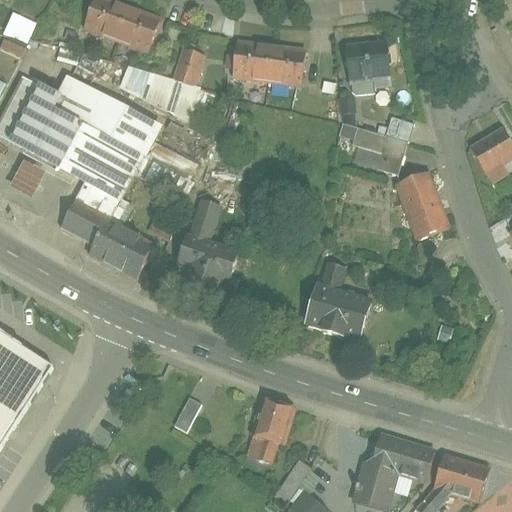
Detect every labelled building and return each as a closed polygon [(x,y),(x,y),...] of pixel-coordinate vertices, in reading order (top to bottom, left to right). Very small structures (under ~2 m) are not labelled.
[(163,27),(99,1),(86,34),(149,59),(163,27)] [(307,53),(237,45),(233,83),(302,91),(307,53)] [(387,45),(347,49),(350,85),(391,81),(387,45)] [(183,53),(174,83),(197,90),(206,61),(183,53)] [(141,284),(160,249),(125,231),(136,210),(121,203),(144,160),(149,162),(165,131),(69,81),(63,93),(30,76),(0,132),(0,140),(87,186),(64,228),(100,247),(93,259),(141,284)] [(356,101),(340,103),(342,118),(357,117),(356,101)] [(354,150),(350,165),(396,177),(405,143),(341,127),(336,146),(354,150)] [(511,142),(505,131),(475,149),(495,183),(509,175),(505,168),(511,163),(511,142)] [(45,177),(26,166),(13,189),(32,200),(45,177)] [(432,178),(401,190),(419,239),(450,228),(432,178)] [(220,211),(203,205),(183,264),(197,269),(190,289),(222,300),(239,252),(210,242),(220,211)] [(329,266),(311,322),(362,338),(374,302),(341,291),(347,272),(329,266)] [(0,455),(54,371),(0,336),(0,455)] [(188,398),(171,428),(185,436),(202,407),(188,398)] [(269,407),(254,458),(278,465),(293,414),(269,407)] [(370,466),(359,507),(378,511),(386,511),(397,473),(428,482),(436,454),(385,441),(378,468),(370,466)] [(489,474),(447,462),(438,491),(480,503),(489,474)] [(303,481),(281,506),(287,511),(315,511),(325,500),(303,481)]
